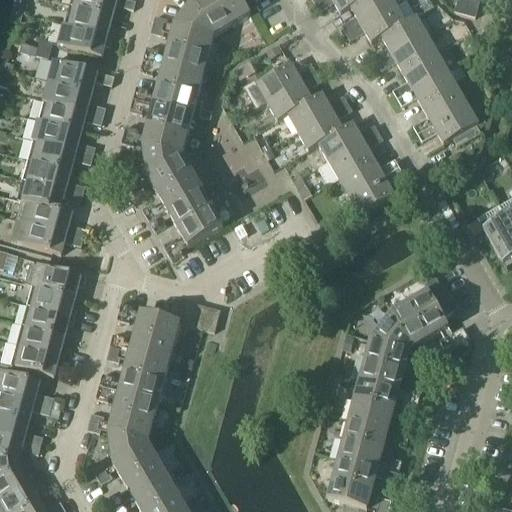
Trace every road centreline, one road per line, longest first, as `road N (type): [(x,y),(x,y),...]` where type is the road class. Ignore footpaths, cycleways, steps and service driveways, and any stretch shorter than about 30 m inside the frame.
road 1 (residential): [(503,328),(369,95),(303,30),(286,0)]
road 2 (residential): [(118,279),(122,257),(92,206),(148,0)]
road 3 (residential): [(82,511),(63,475),(118,279)]
road 4 (residential): [(118,279),(179,294),(203,290),(306,225)]
road 5 (residential): [(448,511),(503,328)]
